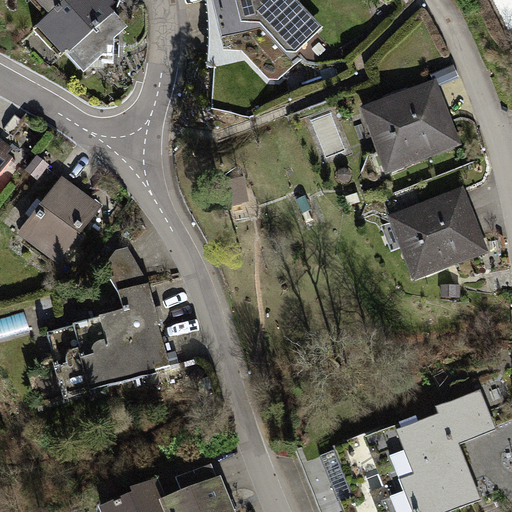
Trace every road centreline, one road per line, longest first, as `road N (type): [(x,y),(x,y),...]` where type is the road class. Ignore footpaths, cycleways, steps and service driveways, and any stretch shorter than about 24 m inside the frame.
road 1 (residential): [(139,159),(195,262),(288,511)]
road 2 (residential): [(442,0),(503,126),(511,168)]
road 3 (residential): [(162,0),(166,51),(139,159)]
road 4 (residential): [(0,84),(139,159)]
